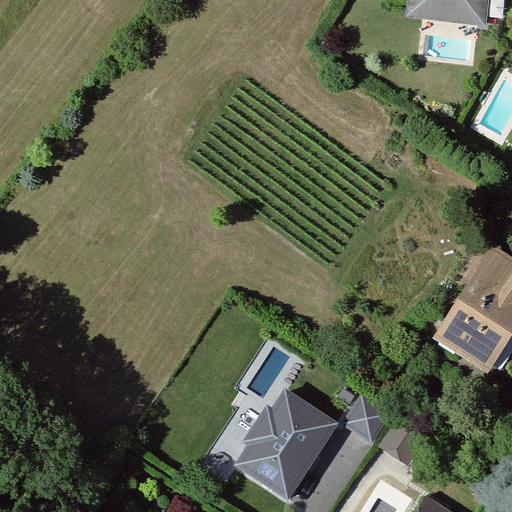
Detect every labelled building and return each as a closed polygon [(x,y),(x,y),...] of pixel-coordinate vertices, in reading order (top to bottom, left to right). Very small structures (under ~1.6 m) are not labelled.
[(403,0),(402,15),(486,22),(488,0),(403,0)] [(511,258),(493,246),(435,336),(490,372),(511,337),(511,258)] [(338,422),(284,387),(271,406),(266,403),(240,441),(246,445),(234,464),(288,499),(338,422)] [(388,415),(361,397),(344,423),(371,440),(388,415)] [(426,439),(399,422),(382,447),(409,465),(426,439)] [(444,511),(417,495),(406,511),(444,511)]
